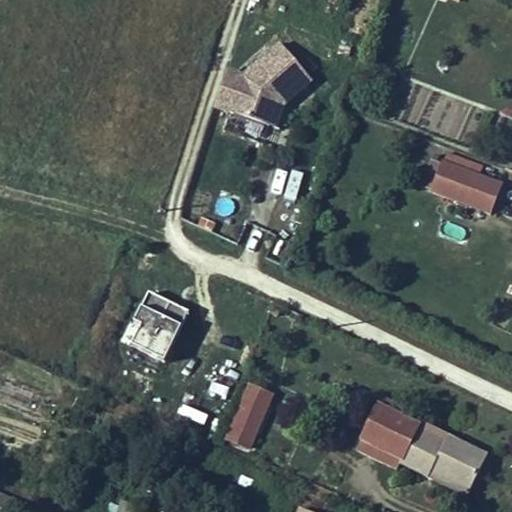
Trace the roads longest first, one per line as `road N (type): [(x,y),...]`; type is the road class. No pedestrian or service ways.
road 1 (track): [(180,246),(511,401)]
road 2 (unknown): [(180,246),(169,235),(172,199),(239,0)]
